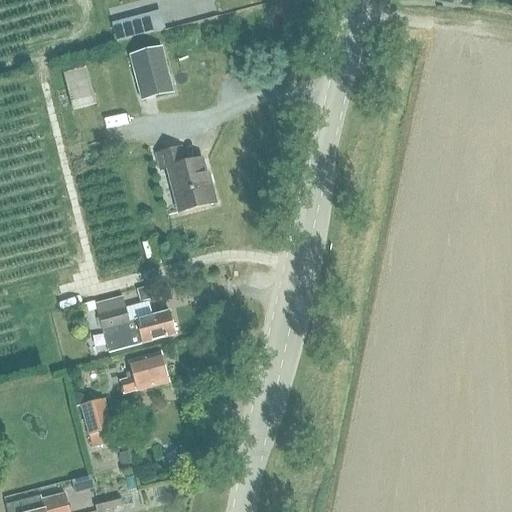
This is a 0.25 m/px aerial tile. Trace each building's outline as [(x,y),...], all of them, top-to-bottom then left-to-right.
[(142,101),(173,93),(161,48),(130,56),(142,101)] [(160,171),(167,169),(179,213),(216,203),(211,184),(209,184),(202,159),(185,164),(181,148),(156,155),(160,171)] [(150,289),(137,292),(141,304),(154,301),(150,289)] [(176,335),(169,312),(129,323),(125,308),(122,298),(95,305),(108,353),(176,335)] [(128,380),(120,382),(124,394),(168,382),(161,355),(129,364),(131,373),(127,375),(128,380)] [(89,436),(92,447),(108,443),(105,432),(112,430),(104,400),(81,406),(89,436)] [(69,511),(65,495),(42,501),(41,497),(6,506),(7,511),(69,511)] [(132,497),(121,500),(123,506),(133,503),(132,497)] [(121,500),(96,506),(97,511),(98,511),(123,506),(121,500)]
